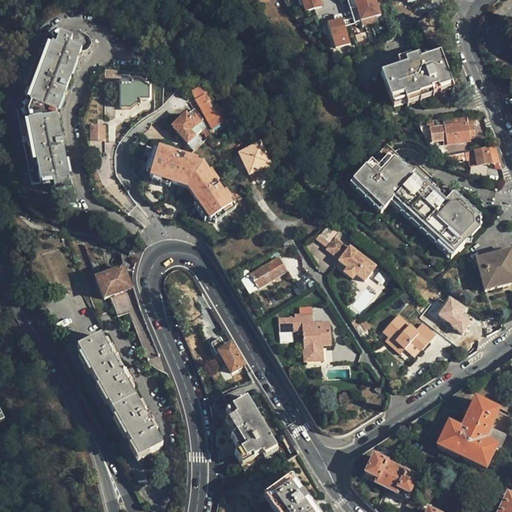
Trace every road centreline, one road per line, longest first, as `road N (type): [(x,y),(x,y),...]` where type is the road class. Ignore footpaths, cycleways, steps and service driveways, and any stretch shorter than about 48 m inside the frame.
road 1 (tertiary): [(324,470),(199,266),(168,252),(145,271),(144,291),(190,429),(190,511)]
road 2 (unknown): [(413,411),(266,187)]
road 3 (residential): [(324,470),(511,341)]
road 4 (tertiary): [(105,464),(0,266)]
road 5 (residential): [(511,160),(466,43),(468,17)]
